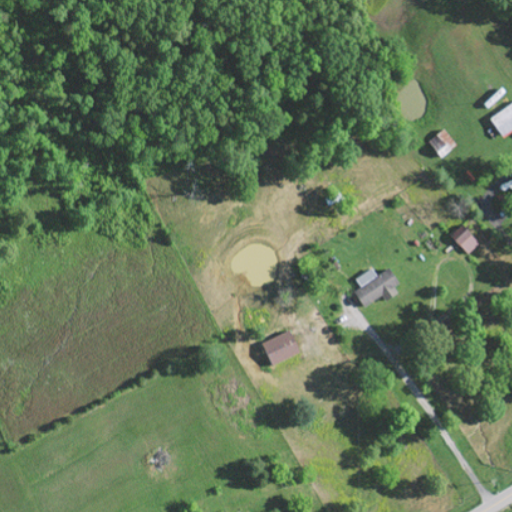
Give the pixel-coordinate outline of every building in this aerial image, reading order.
[(511,133),(511,104),(491,118),(505,138),(511,133)] [(440,157),(457,146),(447,129),(429,140),(440,157)] [(453,233),(466,254),(480,246),(466,224),(453,233)] [(357,279),(362,288),(355,292),(365,307),(384,295),(388,301),(404,291),(390,269),(378,276),(374,268),(357,279)] [(303,353),(293,330),(264,343),(274,366),(303,353)]
